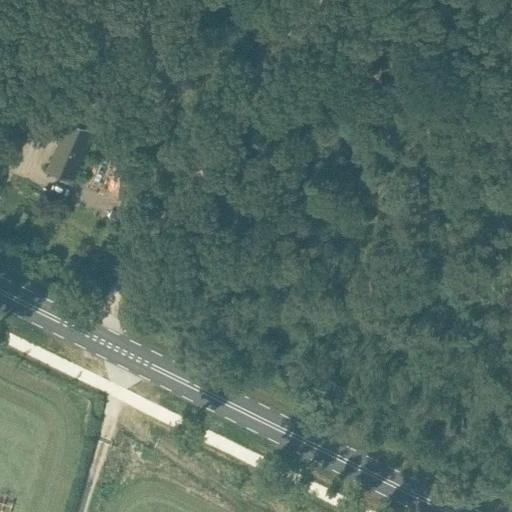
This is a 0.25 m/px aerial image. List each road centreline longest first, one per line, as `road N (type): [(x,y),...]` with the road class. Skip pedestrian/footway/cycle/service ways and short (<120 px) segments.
road 1 (primary): [(451,511),(105,342)]
road 2 (unclassified): [(277,38),(151,241),(105,342)]
road 3 (track): [(78,511),(113,393),(105,342)]
